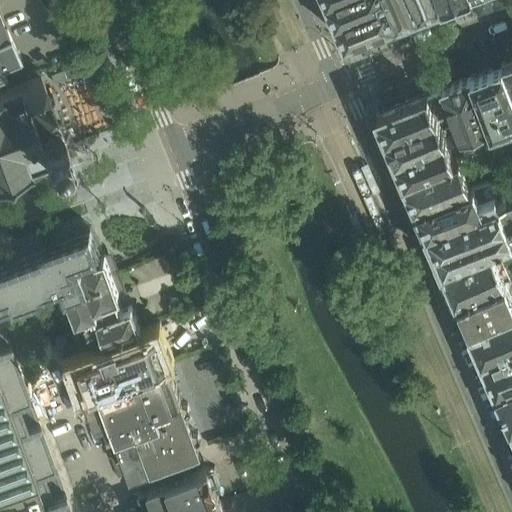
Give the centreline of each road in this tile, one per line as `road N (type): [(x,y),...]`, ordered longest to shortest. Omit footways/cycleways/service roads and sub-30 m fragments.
road 1 (residential): [(511,497),(393,194),(339,84)]
road 2 (residential): [(177,147),(321,511)]
road 3 (residential): [(177,147),(154,164),(0,221)]
road 4 (residential): [(511,16),(339,84)]
road 5 (residential): [(177,147),(339,84)]
road 6 (residential): [(113,0),(177,147)]
